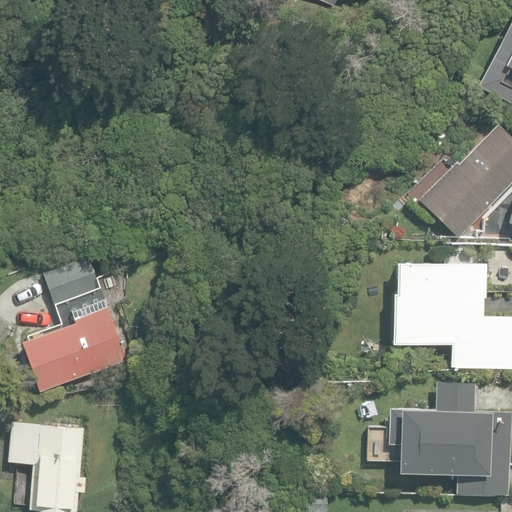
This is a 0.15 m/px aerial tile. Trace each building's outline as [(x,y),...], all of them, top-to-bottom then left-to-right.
[(511,18),(508,16),(475,85),(511,103),(511,18)] [(439,219),(456,236),(511,178),(511,138),(495,121),(455,163),(444,153),(406,192),(436,221),(439,219)] [(496,234),(511,234),(511,206),(497,206),(496,234)] [(42,271),(53,301),(97,286),(87,255),(42,271)] [(450,364),(510,365),(510,315),(479,315),(479,294),(482,294),(482,262),(393,261),(393,291),(389,291),(389,340),(450,341),(450,364)] [(19,339),(36,391),(125,360),(101,288),(54,304),(61,325),(19,339)] [(454,492),(507,494),(509,410),(472,409),(473,381),(434,379),(434,407),(387,405),(386,441),(395,441),(394,469),(455,471),(454,492)] [(26,507),(73,511),(74,511),(76,492),(83,492),(85,474),(77,473),(82,427),(10,419),(5,460),(31,462),(26,507)]
